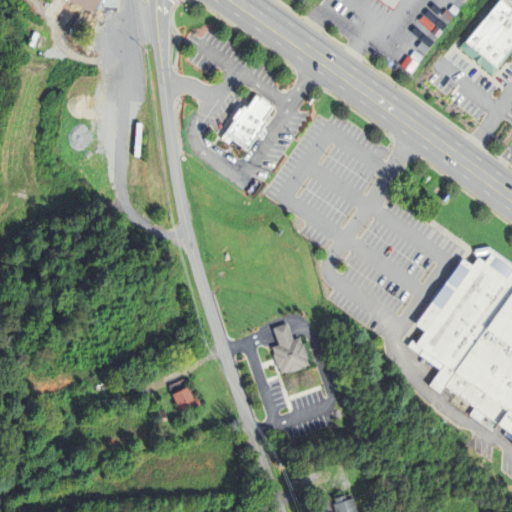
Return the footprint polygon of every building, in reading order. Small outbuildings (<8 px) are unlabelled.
[(96,10),(95,12),(71,0),(118,0),(118,10),(96,10)] [(380,0),(398,0),(393,8),(380,0)] [(511,0),(501,0),(464,43),(460,48),(493,76),(511,52),(511,0)] [(235,116),(220,138),(229,144),(232,140),(234,141),(242,147),(247,150),(267,122),(264,120),(268,114),(274,106),(256,94),(247,107),(244,104),(235,116)] [(475,248),(490,246),(511,261),(511,433),(485,414),(480,422),(470,415),(475,407),(446,386),(441,393),(430,385),(441,369),(408,346),(411,341),(413,340),(417,343),(427,330),(417,323),(465,257),(474,264),(480,256),(486,261),(490,256),(487,253),(477,255),(476,253),(475,248)] [(294,338),(294,339),(301,337),(311,364),(282,373),(279,365),(276,357),(275,353),(272,346),(279,344),(279,343),(273,327),(288,322),(293,336),(294,338)] [(184,379),(188,387),(190,386),(195,398),(198,396),(202,404),(197,406),(199,412),(191,415),(187,407),(179,411),(172,394),(173,393),(170,385),(184,379)] [(148,393),(137,397),(135,390),(145,387),(148,393)] [(157,410),(165,408),(168,420),(160,422),(157,410)] [(66,460),(79,456),(82,466),(69,469),(66,460)] [(28,469),(45,465),(48,475),(30,479),(28,469)] [(334,511),(332,504),(331,498),(347,494),(349,499),(354,498),(358,511),(334,511)]
